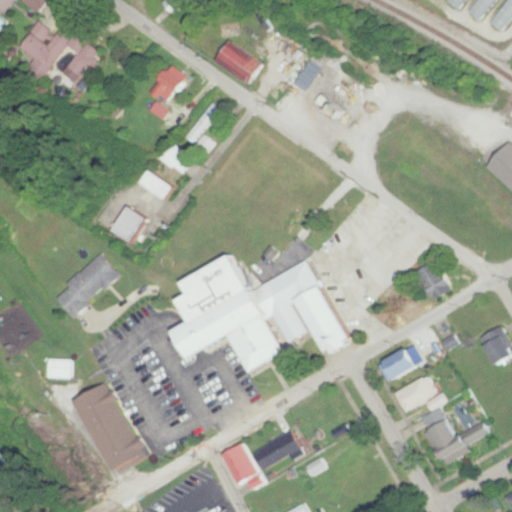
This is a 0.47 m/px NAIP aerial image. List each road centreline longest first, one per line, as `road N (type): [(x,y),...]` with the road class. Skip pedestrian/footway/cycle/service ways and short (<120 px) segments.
road 1 (residential): [(511,304),(487,271),(112,0)]
road 2 (residential): [(207,449),(511,269)]
road 3 (residential): [(436,511),(351,363)]
road 4 (residential): [(97,511),(207,449)]
